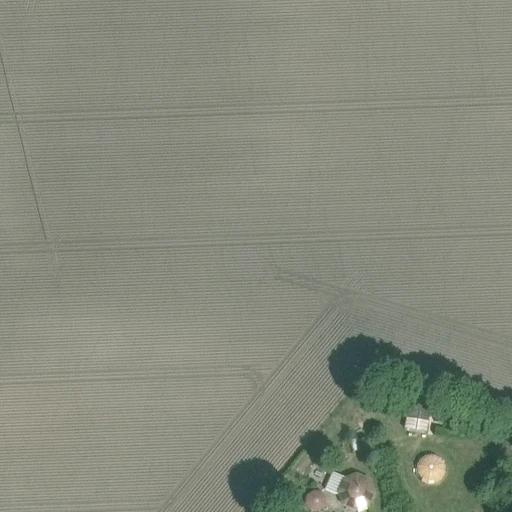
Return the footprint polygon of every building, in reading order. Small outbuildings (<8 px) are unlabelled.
[(407,418),(427,421),(430,406),(409,403),(407,418)] [(358,439),(351,442),(354,452),(361,450),(358,439)] [(438,483),(441,481),(443,479),(445,476),(446,472),(446,468),(445,464),(443,461),(441,458),(438,456),(434,454),(430,454),(426,454),(424,455),(421,457),(418,460),(416,463),(415,467),(415,471),(416,475),(417,478),(420,481),(423,483),(427,485),(431,485),(434,484),(438,483)] [(332,474),(325,490),(337,496),(338,493),(343,506),(355,511),(368,506),(373,494),(368,481),(356,476),(343,481),(344,479),(332,474)] [(307,497),(306,505),(310,511),(317,511),(324,508),(325,500),(321,494),(313,493),(307,497)]
